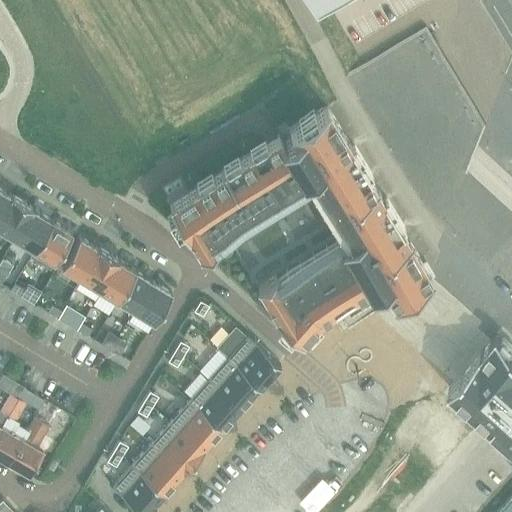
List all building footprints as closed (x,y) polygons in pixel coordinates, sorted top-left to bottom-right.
[(263,145),(189,190),(169,202),(187,233),(189,233),(193,239),(199,249),(200,251),(218,240),(218,239),(226,234),(276,315),(274,317),(301,341),(302,340),(319,321),(319,320),(334,311),(331,306),(351,294),(354,299),(369,289),(370,291),(383,283),(394,301),(432,278),(428,271),(327,106),(289,129),(293,135),(283,141),(279,135),(263,145)] [(0,188),(0,218),(14,195),(12,194),(12,195),(0,188)] [(0,227),(16,237),(34,208),(31,207),(32,206),(14,195),(0,218),(0,227)] [(51,219),(34,208),(16,237),(33,248),(51,219)] [(51,219),(33,248),(29,255),(50,268),(72,231),(51,219)] [(61,265),(81,276),(98,247),(79,236),(61,265)] [(99,246),(98,247),(81,276),(100,288),(117,259),(118,258),(99,246)] [(97,292),(115,303),(135,269),(117,259),(100,288),(97,292)] [(152,280),(135,269),(115,303),(132,313),(135,309),(152,280)] [(172,292),(152,280),(135,309),(154,320),(154,321),(172,292)] [(11,289),(22,295),(26,288),(16,282),(11,289)] [(209,304),(200,299),(193,309),(202,314),(209,304)] [(47,310),(57,317),(62,310),(51,304),(47,310)] [(77,328),(81,321),(71,315),(67,322),(77,328)] [(81,321),(77,328),(87,334),(91,327),(81,321)] [(247,333),(227,355),(260,385),(280,363),(247,333)] [(511,347),(497,333),(449,386),(511,443),(511,347)] [(105,334),(101,342),(110,348),(115,340),(105,334)] [(174,349),(183,355),(189,345),(180,339),(174,349)] [(115,340),(110,348),(119,353),(124,345),(115,340)] [(183,355),(174,349),(167,359),(177,365),(183,355)] [(241,406),(260,385),(227,355),(208,377),(241,406)] [(208,377),(189,398),(222,428),(241,406),(208,377)] [(149,389),(143,399),(152,405),(158,395),(149,389)] [(0,430),(19,397),(18,396),(17,397),(10,393),(6,399),(0,409),(0,430)] [(19,398),(0,430),(0,457),(8,462),(35,416),(34,416),(26,429),(17,423),(18,421),(29,404),(19,398)] [(189,398),(170,420),(203,449),(222,428),(189,398)] [(146,415),(152,405),(143,399),(137,409),(146,415)] [(48,424),(35,416),(8,462),(29,474),(43,450),(33,444),(39,434),(42,435),(48,424)] [(203,449),(170,420),(151,441),(184,471),(185,472),(204,450),(203,449)] [(444,455),(470,475),(492,447),(466,426),(444,455)] [(113,449),(122,455),(128,445),(119,439),(113,449)] [(184,471),(151,441),(132,463),(165,493),(184,471)] [(106,459),(116,465),(122,455),(113,449),(106,459)] [(468,511),(483,498),(435,449),(413,470),(416,473),(375,511),(468,511)] [(117,490),(141,511),(147,511),(165,493),(132,463),(112,486),(117,490)] [(511,511),(511,493),(494,511),(511,511)] [(15,511),(2,497),(0,498),(0,511),(15,511)]
